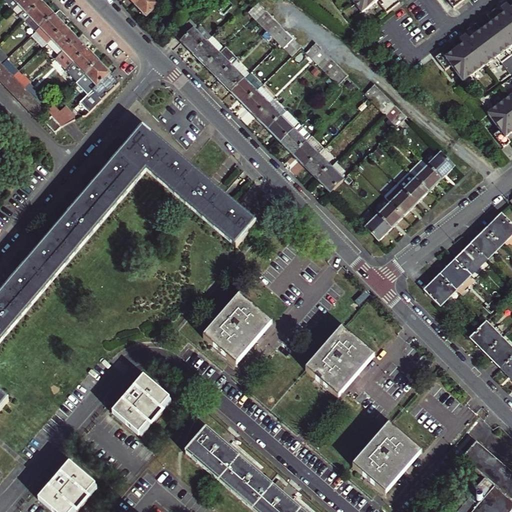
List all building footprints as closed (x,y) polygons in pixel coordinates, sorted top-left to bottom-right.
[(7,0),(15,8),(23,0),(7,0)] [(30,16),(44,3),(40,0),(23,0),(15,8),(26,20),(30,16)] [(156,0),(140,0),(135,5),(147,17),(161,5),(156,0)] [(347,0),(360,16),(376,4),(385,15),(398,6),(393,0),(347,0)] [(455,0),(456,1),(454,3),(451,5),(456,11),(469,2),(468,0),(455,0)] [(38,32),(55,15),(44,3),(30,16),(26,20),(38,32)] [(495,8),(485,15),(491,22),(492,21),(510,45),(511,43),(511,5),(509,8),(507,6),(505,4),(504,4),(498,9),(495,8)] [(251,20),(260,11),(254,6),(245,15),(251,20)] [(256,25),(265,16),(260,11),(251,20),(256,25)] [(55,15),(38,32),(49,44),(53,40),(66,27),(55,15)] [(491,22),(485,15),(475,23),(480,30),(479,31),(498,55),(496,56),(500,62),(511,53),(511,43),(510,45),(492,21),(491,22)] [(261,31),(270,22),(265,16),(256,25),(261,31)] [(186,22),(170,37),(177,44),(190,31),(193,29),(186,22)] [(267,36),(276,27),(270,22),(261,31),(265,34),(267,36)] [(509,74),(500,62),(496,56),(498,55),(479,31),(480,30),(475,23),(466,31),(465,34),(459,39),(460,42),(462,44),(445,57),(444,55),(442,52),(435,58),(445,70),(450,66),(463,82),(484,66),(498,83),(509,74)] [(49,44),(60,56),(64,52),(78,39),(66,27),(53,40),(49,44)] [(272,41),(281,32),(276,27),(267,36),(272,41)] [(203,44),(190,31),(177,44),(190,57),(203,44)] [(278,46),(286,37),(281,32),(272,41),(278,46)] [(278,46),(290,59),(295,54),(299,50),(286,37),(278,46)] [(64,52),(60,56),(58,58),(69,70),(71,67),(75,64),(89,50),(78,39),(64,52)] [(216,57),(221,51),(209,39),(203,44),(190,57),(203,69),(216,57)] [(278,46),(272,41),(268,45),(274,50),(278,46)] [(460,42),(444,55),(445,57),(462,44),(460,42)] [(310,61),(319,52),(313,47),(305,55),(310,61)] [(75,64),(71,67),(69,70),(68,70),(79,83),(83,79),(100,62),(89,50),(75,64)] [(315,66),(324,57),(319,52),(310,61),(312,62),(315,66)] [(228,69),(216,57),(203,69),(215,81),(228,69)] [(321,71),(329,62),(324,57),(315,66),(321,71)] [(49,112),(0,61),(0,80),(40,122),(49,113),(49,112)] [(100,62),(83,79),(93,90),(111,74),(100,62)] [(326,77),(335,68),(329,62),(321,71),(324,75),(326,77)] [(234,64),(228,69),(241,81),(246,76),(234,64)] [(331,82),(340,73),(335,68),(326,77),(331,82)] [(228,94),(241,81),(228,69),(215,81),(228,94)] [(337,87),(345,78),(340,73),(331,82),(337,87)] [(111,74),(93,90),(94,91),(103,101),(121,84),(111,74)] [(253,94),(259,89),(246,76),(241,81),(228,94),(240,106),(253,94)] [(511,77),(511,76),(499,85),(508,97),(487,113),(500,130),(494,134),(504,147),(511,141),(509,139),(507,137),(511,132),(511,77)] [(29,91),(34,96),(37,100),(42,95),(31,83),(26,88),(29,91)] [(369,102),(378,93),(373,88),(364,97),(369,102)] [(259,89),(253,94),(266,106),(271,101),(259,89)] [(374,107),(383,98),(378,93),(369,102),(371,103),(374,107)] [(253,119),(266,106),(253,94),(240,106),(253,119)] [(77,120),(65,97),(49,112),(49,113),(64,127),(77,120)] [(380,112),(389,104),(383,98),(374,107),(380,112)] [(271,101),(266,106),(278,118),(284,113),(271,101)] [(385,118),(394,109),(389,104),(380,112),(383,116),(385,118)] [(278,118),(266,106),(253,119),(265,131),(278,118)] [(390,123),(399,114),(394,109),(385,118),(390,123)] [(291,131),(299,124),(286,111),(284,113),(278,118),(265,131),(278,144),(291,131)] [(396,128),(405,119),(399,114),(390,123),(396,128)] [(52,117),(46,123),(56,134),(62,127),(52,117)] [(0,395),(0,344),(48,290),(146,173),(236,249),(255,226),(141,131),(26,267),(17,277),(16,276),(13,280),(10,284),(11,285),(0,297),(0,410),(7,402),(0,395)] [(291,156),(304,144),(291,131),(278,144),(291,156)] [(316,156),(304,144),(291,156),(303,168),(316,156)] [(425,165),(438,178),(451,165),(438,152),(425,165)] [(316,156),(303,168),(316,181),(328,168),(316,156)] [(426,190),(438,178),(425,165),(418,158),(406,171),(413,178),(426,190)] [(328,193),(341,181),(328,168),(316,181),(328,193)] [(401,190),(414,203),(426,190),(413,178),(401,190)] [(402,215),(414,203),(401,190),(389,203),(402,215)] [(389,228),(402,215),(389,203),(377,215),(389,228)] [(377,241),(389,228),(377,215),(364,228),(377,241)] [(511,223),(503,215),(488,230),(502,245),(511,235),(511,223)] [(502,245),(488,230),(472,245),(487,260),(502,245)] [(487,260),(472,245),(456,261),(471,276),(487,260)] [(471,276),(456,261),(440,276),(455,291),(471,276)] [(455,291),(440,276),(424,292),(439,307),(455,291)] [(234,365),(269,323),(240,298),(205,339),(234,365)] [(501,339),(485,324),(470,339),(486,354),(501,339)] [(334,398),(372,356),(342,330),(305,372),(334,398)] [(511,358),(511,350),(501,339),(486,354),(501,369),(511,358)] [(511,380),(511,358),(501,369),(511,380)] [(132,392),(131,392),(126,398),(124,396),(114,408),(139,431),(171,395),(145,372),(134,384),(137,386),(132,392)] [(383,494),(419,451),(390,426),(354,468),(383,494)] [(298,511),(203,430),(183,452),(252,511),(298,511)] [(493,486),(478,504),(474,501),(464,511),(509,511),(511,510),(511,475),(475,443),(461,458),(482,477),(493,486)] [(69,511),(97,481),(71,458),(60,471),(63,473),(58,478),(57,478),(52,484),(50,482),(40,495),(59,511),(69,511)]
